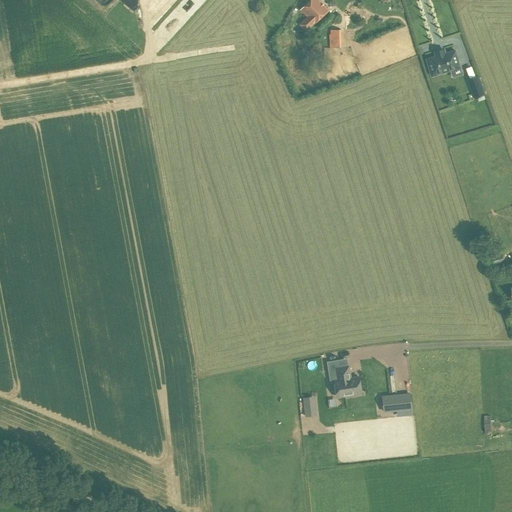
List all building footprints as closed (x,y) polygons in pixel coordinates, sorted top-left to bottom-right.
[(174,0),(168,0),(157,8),(162,15),(177,4),(174,0)] [(201,9),(205,3),(201,0),(194,0),(192,2),(201,9)] [(306,32),(328,11),(317,0),(309,0),(300,10),(306,17),(299,25),(306,32)] [(460,67),(455,50),(445,53),(444,51),(435,54),(436,57),(426,60),(432,77),(460,67)] [(474,100),(485,95),(478,76),(467,80),(474,100)] [(498,256),(497,254),(490,256),(493,266),(501,264),(500,263),(504,262),(501,254),(498,256)] [(350,365),(335,367),(337,379),(334,380),(337,398),(362,394),(359,375),(352,377),(350,365)] [(308,386),(324,382),(322,375),(306,379),(308,386)] [(411,393),(382,396),(384,413),(413,409),(411,393)]
